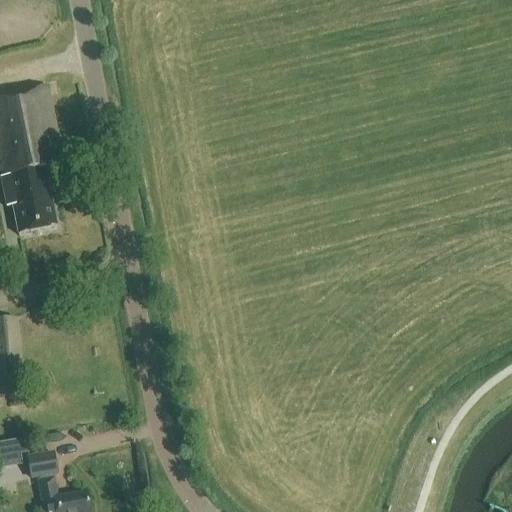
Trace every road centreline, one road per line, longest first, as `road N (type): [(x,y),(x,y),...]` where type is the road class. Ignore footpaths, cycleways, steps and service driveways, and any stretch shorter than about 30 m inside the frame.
road 1 (tertiary): [(128,273),(77,0)]
road 2 (tertiary): [(203,511),(164,441),(128,273)]
road 3 (unclassified): [(0,298),(128,273)]
